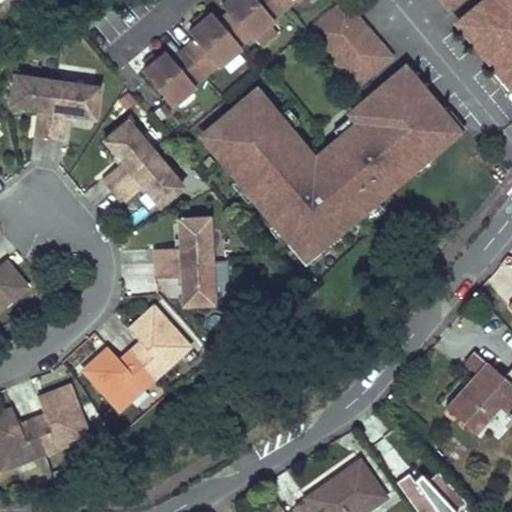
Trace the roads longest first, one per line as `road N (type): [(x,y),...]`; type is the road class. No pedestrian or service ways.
road 1 (residential): [(153,511),(274,461),(392,365),(511,232)]
road 2 (residential): [(0,362),(40,342),(84,290),(91,237),(50,186),(28,201)]
road 3 (residential): [(511,143),(399,0)]
